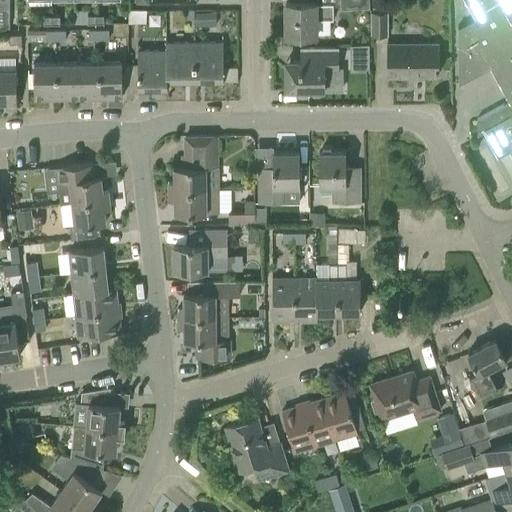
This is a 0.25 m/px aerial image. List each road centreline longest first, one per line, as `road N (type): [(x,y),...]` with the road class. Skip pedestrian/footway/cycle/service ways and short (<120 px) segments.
road 1 (residential): [(255,121),(401,123),(422,131),(483,241)]
road 2 (residential): [(161,409),(412,337)]
road 3 (residential): [(155,365),(137,135)]
road 4 (residential): [(0,385),(155,365)]
road 5 (residential): [(0,138),(137,135)]
road 6 (residential): [(255,121),(254,0)]
